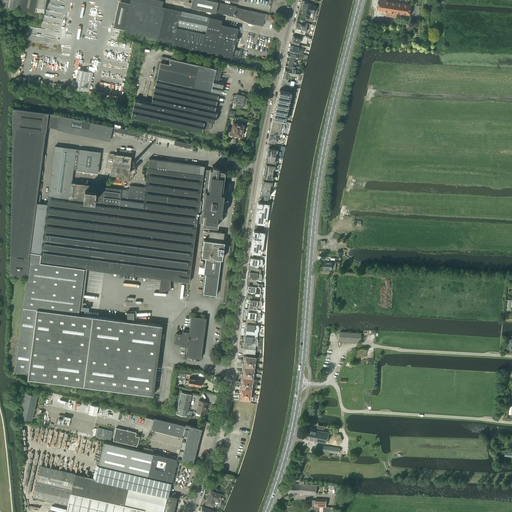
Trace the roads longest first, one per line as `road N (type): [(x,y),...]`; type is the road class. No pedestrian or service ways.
road 1 (tertiary): [(190,511),(224,405),(264,127),(295,0)]
road 2 (primary): [(265,511),(292,422),(313,204),(359,0)]
road 3 (track): [(511,422),(365,412)]
